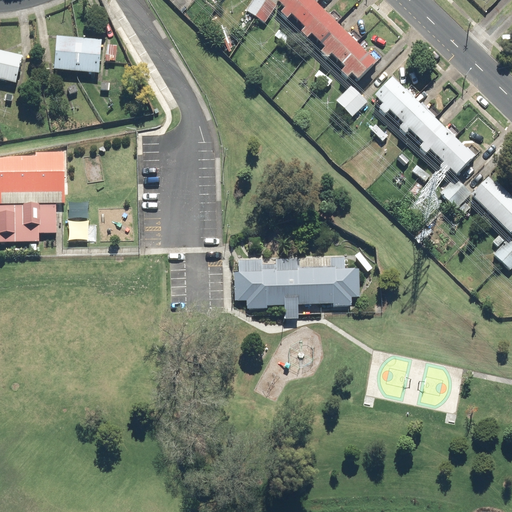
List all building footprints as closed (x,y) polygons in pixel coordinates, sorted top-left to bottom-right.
[(274,8),(262,0),(252,0),(244,13),(263,25),(274,8)] [(354,87),(382,58),(374,51),(364,61),(353,50),(363,40),(354,31),(344,41),(331,29),(342,18),(334,9),(323,20),(312,9),(321,0),(307,0),(305,2),(302,0),(282,0),(274,8),(281,14),(277,19),(284,26),(288,22),(302,35),(297,39),(303,46),(308,41),(321,54),(316,58),(324,66),(328,61),(341,74),(337,78),(344,86),(348,81),(354,87)] [(292,43),(278,32),(273,39),(286,50),(292,43)] [(97,78),(100,36),(88,35),(88,43),(55,41),(53,75),(97,78)] [(116,48),(105,48),(104,66),(115,66),(116,48)] [(21,59),(0,53),(0,84),(14,88),(21,59)] [(332,84),(318,73),(313,79),(327,90),(332,84)] [(100,84),(99,93),(108,93),(107,98),(121,99),(122,81),(108,80),(108,85),(100,84)] [(436,130),(440,127),(434,121),(440,115),(428,104),(419,113),(390,84),(372,102),(380,111),(376,115),(383,121),(387,117),(400,130),(395,134),(402,141),(407,137),(419,149),(414,154),(423,163),(428,158),(440,170),(436,174),(443,181),(447,177),(452,182),(454,180),(480,154),(471,145),(461,155),(450,144),(455,139),(444,128),(439,133),(436,130)] [(351,88),(335,103),(342,111),(345,109),(353,117),(367,104),(351,88)] [(476,113),(469,105),(448,123),(456,131),(476,113)] [(0,207),(63,206),(63,156),(34,156),(34,160),(8,160),(0,161),(0,207)] [(430,179),(415,167),(410,173),(425,185),(430,179)] [(463,217),(470,211),(463,204),(471,196),(454,180),(452,182),(438,196),(454,213),(457,211),(463,217)] [(492,191),(485,184),(468,202),(507,240),(511,235),(511,207),(493,189),(492,191)] [(55,208),(0,208),(0,244),(38,245),(38,236),(55,236),(55,208)] [(259,256),(259,240),(246,240),(246,255),(259,256)] [(511,270),(511,247),(506,242),(491,258),(508,274),(511,270)] [(296,244),(284,243),(283,256),(295,257),(296,244)] [(27,287),(46,266),(36,257),(9,284),(17,292),(24,284),(27,287)] [(346,260),(236,264),(238,312),(349,308),(349,299),(360,299),(358,270),(347,270),(346,260)] [(48,300),(19,300),(19,378),(48,378),(48,300)] [(60,375),(65,369),(77,356),(66,347),(50,366),(60,375)] [(65,369),(60,375),(60,378),(53,378),(53,402),(121,401),(120,369),(65,369)]
